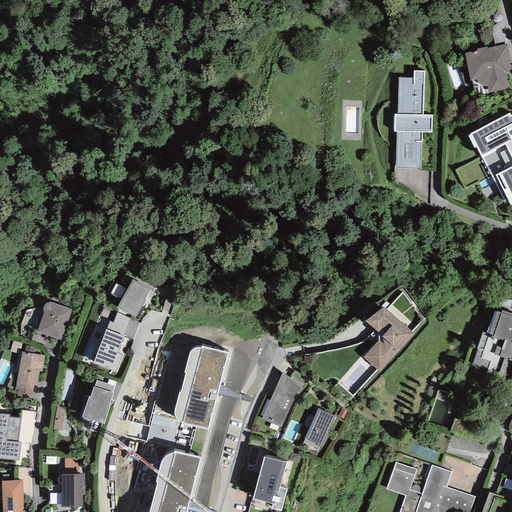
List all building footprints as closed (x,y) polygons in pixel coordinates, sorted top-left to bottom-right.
[(477,51),(465,53),(470,81),(476,79),(477,81),(478,82),(480,84),(482,85),(484,86),(485,86),(487,86),(488,93),(509,88),(506,73),(511,70),(511,69),(507,44),(487,48),(487,46),(477,49),(477,51)] [(425,71),(413,71),(413,78),(399,78),(397,114),(394,114),(393,131),(396,131),(395,168),(420,169),(422,132),(432,132),(432,115),(423,115),(425,71)] [(510,113),(469,134),(481,157),(482,157),(505,200),(507,199),(510,206),(511,204),(511,114),(511,115),(510,113)] [(150,289),(132,280),(117,307),(136,318),(146,300),(144,299),(150,289)] [(44,313),(37,331),(61,340),(71,309),(51,303),(49,302),(48,302),(47,303),(45,304),(44,305),(43,306),(43,308),(43,310),(43,312),(44,313)] [(414,334),(383,307),(365,321),(378,332),(378,340),(363,357),(380,373),(414,334)] [(511,314),(502,311),(501,311),(501,313),(497,312),(489,335),(482,332),(476,349),(477,349),(472,364),(499,373),(505,358),(511,360),(511,314)] [(140,322),(117,313),(113,323),(109,321),(106,329),(124,337),(133,340),(140,322)] [(124,337),(106,329),(92,363),(115,372),(122,355),(117,353),(124,337)] [(208,430),(228,352),(202,346),(202,348),(201,348),(198,348),(194,349),(192,350),(190,352),(184,372),(186,373),(181,393),(179,392),(174,413),(175,416),(178,420),(179,421),(182,422),(181,424),(208,430)] [(39,371),(42,372),(45,356),(22,352),(15,390),(17,390),(16,398),(31,400),(34,385),(37,385),(39,371)] [(289,378),(282,373),(261,419),(281,428),(293,401),(303,389),(289,378)] [(295,373),(289,378),(303,389),(307,385),(295,373)] [(97,380),(94,387),(112,393),(114,386),(97,380)] [(94,387),(93,387),(90,397),(89,397),(82,417),(104,424),(110,407),(109,406),(113,393),(112,393),(94,387)] [(336,417),(318,409),(304,438),(322,447),(336,417)] [(18,442),(21,418),(9,417),(9,414),(2,414),(0,414),(0,458),(18,460),(21,442),(18,442)] [(186,511),(200,458),(174,451),(174,454),(172,454),(168,455),(165,457),(163,459),(161,463),(155,481),(158,482),(148,511),(186,511)] [(286,463),(264,457),(253,499),(273,504),(272,509),(281,511),(286,490),(279,488),(286,463)] [(452,473),(432,466),(422,494),(419,493),(410,490),(409,490),(416,469),(396,462),(387,489),(405,496),(399,511),(455,511),(456,511),(459,511),(469,511),(475,497),(447,487),(452,473)] [(84,474),(61,475),(60,476),(59,476),(58,477),(58,478),(57,480),(58,482),(58,484),(60,485),(61,485),(61,493),(60,492),(61,507),(82,507),(82,495),(84,495),(85,485),(84,485),(84,474)] [(23,511),(23,480),(1,481),(2,511),(23,511)] [(411,488),(410,490),(419,493),(420,491),(420,489),(420,487),(419,486),(418,485),(416,485),(415,485),(414,485),(412,486),(412,487),(411,488)]
